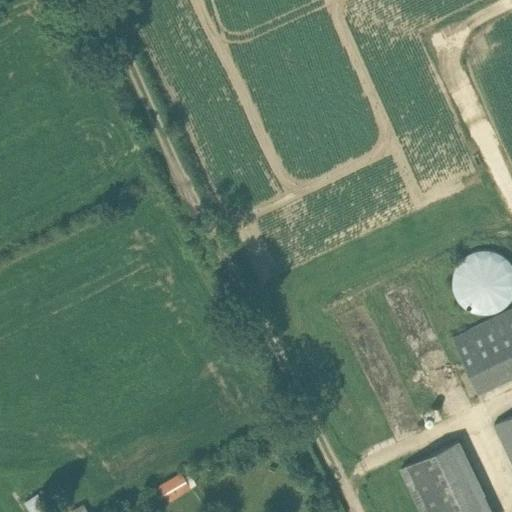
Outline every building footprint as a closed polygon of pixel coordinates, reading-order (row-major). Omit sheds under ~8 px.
[(452,276),(452,280),(452,283),(453,287),(454,290),(455,292),(456,295),(458,298),(460,300),(462,303),(465,305),(468,307),(471,308),(473,309),(476,310),(479,310),(483,311),(485,311),(488,310),(491,310),(495,309),(497,308),(500,307),(502,305),(505,303),(507,300),(509,298),(511,295),(511,293),(511,264),(511,263),(510,261),(508,259),(506,256),(504,255),(501,253),(499,251),(496,250),(492,249),(489,248),(486,247),(483,247),(479,248),(476,248),(473,249),(471,250),(468,252),(466,253),(463,255),(461,257),(459,260),(457,262),(455,265),(454,267),(453,270),(452,274),(452,276)] [(511,305),(451,335),(477,391),(511,373),(511,305)] [(511,511),(511,413),(495,422),(511,458),(511,511)] [(401,467),(422,511),(493,511),(459,440),(401,467)] [(153,484),(163,502),(191,487),(181,469),(153,484)]
